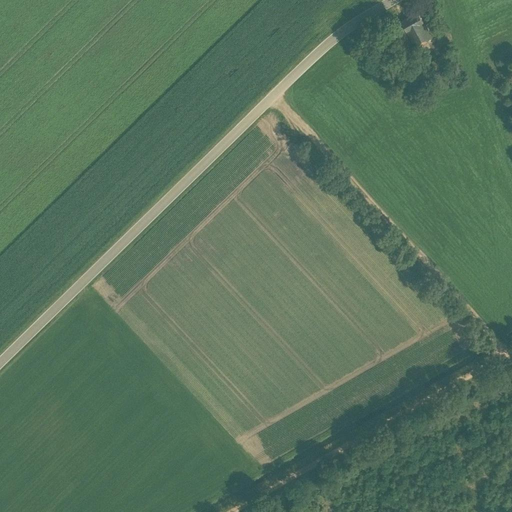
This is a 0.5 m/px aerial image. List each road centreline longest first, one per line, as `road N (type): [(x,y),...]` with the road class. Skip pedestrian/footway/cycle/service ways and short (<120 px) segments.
road 1 (unclassified): [(0,365),(306,63),(395,0)]
road 2 (track): [(511,355),(242,511)]
